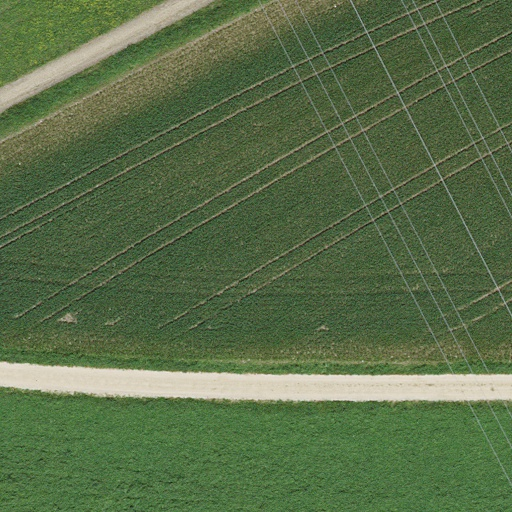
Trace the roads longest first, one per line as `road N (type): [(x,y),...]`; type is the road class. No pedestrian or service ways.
road 1 (track): [(0,375),(511,387)]
road 2 (track): [(188,0),(0,100)]
